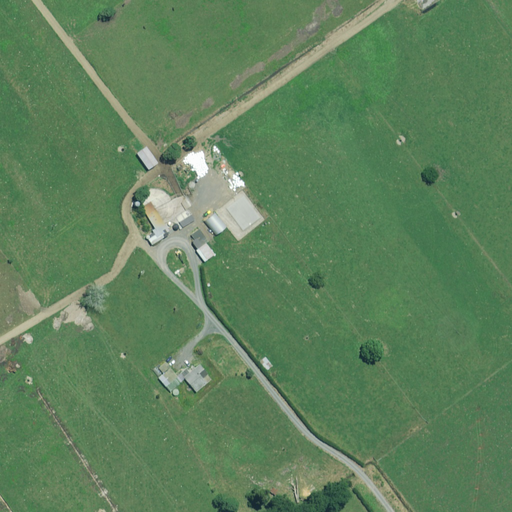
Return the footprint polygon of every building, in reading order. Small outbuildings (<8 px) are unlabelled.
[(157,163),(146,147),(136,154),(148,170),(157,163)] [(142,208),(155,229),(152,231),(155,235),(148,240),(152,245),(166,237),(169,235),(150,203),(142,208)] [(190,219),(187,213),(177,219),(180,224),(190,219)] [(227,227),(215,213),(205,222),(216,236),(227,227)] [(193,247),(196,251),(204,262),(214,255),(206,244),(208,242),(199,230),(191,236),(197,244),(193,247)] [(266,357),(259,363),(267,372),(273,367),(266,357)] [(212,380),(200,365),(190,373),(186,369),(181,374),(196,392),(212,380)] [(161,374),(157,367),(153,369),(158,376),(161,374)] [(175,381),(167,371),(159,378),(170,392),(178,385),(175,381)]
